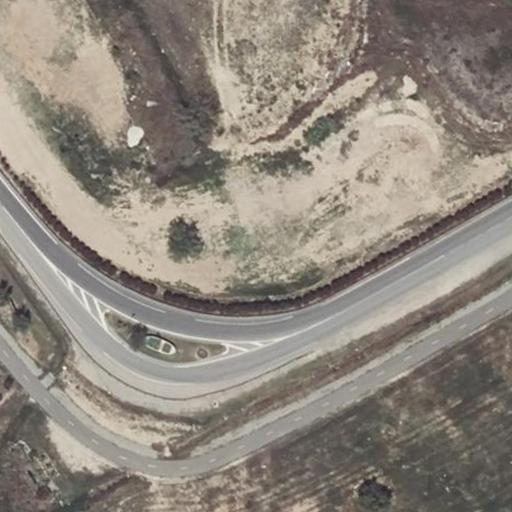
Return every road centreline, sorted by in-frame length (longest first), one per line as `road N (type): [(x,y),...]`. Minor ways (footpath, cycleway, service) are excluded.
road 1 (tertiary): [(0,200),(108,339),(153,367),(210,371),(328,317)]
road 2 (tertiary): [(328,317),(260,331),(159,318),(84,274),(0,193)]
road 3 (tertiary): [(328,317),(511,214)]
